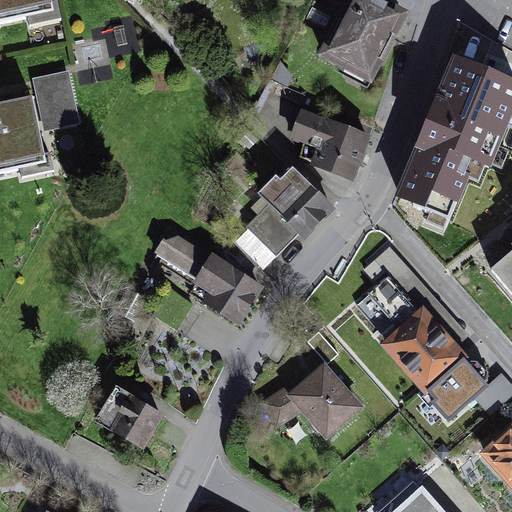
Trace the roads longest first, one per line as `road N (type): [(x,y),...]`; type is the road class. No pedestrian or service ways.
road 1 (unclassified): [(369,202),(287,289),(193,473)]
road 2 (residential): [(369,202),(511,362)]
road 3 (unclassified): [(434,0),(369,202)]
road 4 (residential): [(145,511),(0,433)]
